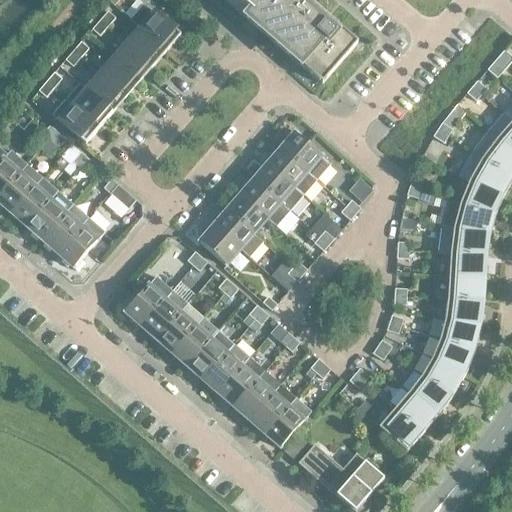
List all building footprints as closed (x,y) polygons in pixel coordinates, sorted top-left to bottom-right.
[(235,0),(250,13),(245,19),(289,57),(293,53),(303,62),(299,66),(321,86),(356,45),(343,33),(339,38),(295,0),(235,0)] [(180,37),(144,6),(130,22),(139,30),(166,53),(169,49),(168,48),(170,45),(172,46),(180,37)] [(100,23),(107,29),(115,20),(108,14),(100,23)] [(107,29),(100,23),(92,32),(100,38),(107,29)] [(166,53),(139,30),(125,45),(153,69),(160,60),(158,59),(161,56),(162,57),(166,53)] [(73,53),(81,60),(89,51),(81,44),(73,53)] [(153,69),(125,45),(112,60),(139,84),(143,80),(141,78),(144,75),(145,77),(153,69)] [(496,81),(511,62),(511,59),(504,52),(486,72),(496,81)] [(81,60),(73,53),(65,62),(73,69),(81,60)] [(139,84),(112,60),(99,76),(126,99),(133,91),(131,90),(134,86),(136,88),(139,84)] [(46,84),(54,90),(62,81),(54,75),(46,84)] [(126,99),(99,76),(85,91),(112,115),(116,111),(114,109),(117,106),(119,108),(126,99)] [(471,89),(480,97),(486,91),(477,83),(471,89)] [(54,90),(46,84),(38,93),(46,99),(54,90)] [(112,115),(85,91),(79,86),(66,101),(99,130),(106,122),(104,120),(107,117),(109,119),(112,115)] [(480,97),(471,89),(466,95),(475,103),(480,97)] [(66,101),(52,117),(85,146),(89,142),(87,140),(90,137),(92,138),(99,130),(66,101)] [(511,104),(502,116),(511,124),(511,104)] [(487,133),(496,141),(511,154),(511,124),(502,116),(487,133)] [(437,132),(447,139),(451,132),(441,125),(437,132)] [(41,137),(47,142),(55,133),(49,128),(41,137)] [(447,139),(437,132),(432,139),(443,145),(447,139)] [(55,133),(47,142),(53,147),(57,151),(65,141),(61,138),(55,133)] [(317,183),(330,167),(303,143),(305,141),(296,133),(281,151),(317,183)] [(511,181),(511,154),(496,141),(487,133),(471,154),(481,161),(511,182),(511,181)] [(7,156),(0,150),(0,195),(26,166),(10,152),(7,156)] [(267,166),(294,190),(303,199),(317,183),(281,151),(267,166)] [(511,182),(481,161),(471,154),(458,178),(469,183),(502,199),(511,182)] [(72,164),(78,169),(86,160),(80,155),(72,164)] [(92,165),(86,160),(78,169),(84,174),(92,165)] [(0,195),(0,206),(10,216),(42,180),(26,166),(0,195)] [(253,182),(281,205),(290,213),(303,199),(294,190),(267,166),(253,182)] [(10,216),(26,229),(57,193),(42,180),(10,216)] [(103,191),(109,196),(117,187),(111,181),(103,191)] [(290,213),(281,205),(253,182),(240,197),(267,221),(276,229),(290,213)] [(411,182),(408,190),(420,193),(423,186),(411,182)] [(469,183),(459,207),(494,218),(502,199),(469,183)] [(136,203),(117,187),(109,196),(128,212),(136,203)] [(418,201),(420,193),(408,190),(406,197),(418,201)] [(26,229),(41,243),(73,207),(57,193),(26,229)] [(254,236),(267,221),(240,197),(226,213),(254,236)] [(351,203),(345,209),(355,217),(360,211),(351,203)] [(459,207),(448,203),(441,229),(489,238),(494,218),(459,207)] [(41,243),(57,256),(88,220),(73,207),(41,243)] [(355,217),(345,209),(340,215),(349,223),(355,217)] [(213,228),(240,252),(249,260),(263,244),(254,236),(226,213),(213,228)] [(88,220),(57,256),(75,272),(83,263),(81,262),(104,234),(88,220)] [(226,268),(240,252),(213,228),(199,245),(226,268)] [(441,229),(437,255),(449,256),(486,258),(489,238),(441,229)] [(319,240),(328,247),(333,241),(324,234),(319,240)] [(328,247),(319,240),(314,246),(323,253),(328,247)] [(397,245),(396,253),(408,253),(409,245),(397,245)] [(408,253),(396,253),(396,261),(408,261),(408,253)] [(187,263),(193,269),(201,260),(195,254),(187,263)] [(448,279),(485,281),(486,258),(449,256),(448,279)] [(207,265),(201,260),(193,269),(199,274),(207,265)] [(297,264),(292,270),(301,278),(306,272),(297,264)] [(301,278),(292,270),(287,276),(296,284),(301,278)] [(140,329),(172,293),(156,279),(132,306),(130,304),(122,313),(140,329)] [(484,304),(485,281),(448,279),(447,302),(484,304)] [(217,290),(223,295),(231,286),(225,281),(217,290)] [(223,295),(219,300),(225,306),(229,300),(237,291),(231,286),(223,295)] [(394,299),(406,299),(406,292),(394,291),(394,299)] [(155,342),(187,306),(172,293),(140,329),(155,342)] [(271,313),(276,307),(267,299),(262,305),(271,313)] [(406,299),(394,299),(393,307),(405,307),(406,299)] [(480,329),(484,304),(447,302),(444,322),(480,329)] [(248,317),(254,322),(262,313),(256,308),(248,317)] [(181,313),(155,342),(171,356),(196,326),(181,313)] [(254,322),(250,327),(256,333),(260,327),(268,318),(267,317),(262,313),(254,322)] [(391,318),(389,325),(400,329),(402,321),(391,318)] [(186,369),(218,333),(202,319),(171,356),(186,369)] [(439,342),(474,354),(480,329),(444,322),(444,323),(439,342)] [(397,336),(400,329),(389,325),(386,333),(397,336)] [(202,382),(233,346),(218,333),(186,369),(202,382)] [(285,349),(293,339),(287,334),(279,343),(285,349)] [(299,345),(293,339),(285,349),(291,354),(299,345)] [(431,361),(464,377),(474,354),(439,342),(431,361)] [(377,349),(387,356),(391,349),(381,343),(377,349)] [(217,396),(249,360),(233,346),(202,382),(217,396)] [(382,363),(387,356),(377,349),(372,356),(382,363)] [(233,409),(264,373),(249,360),(217,396),(233,409)] [(309,370),(305,375),(311,380),(315,375),(316,375),(323,366),(317,361),(309,370)] [(421,378),(452,399),(464,377),(431,361),(421,378)] [(329,372),(323,366),(316,375),(322,381),(329,372)] [(354,377),(363,385),(368,379),(359,371),(354,377)] [(279,386),(264,373),(233,409),(248,423),(279,386)] [(358,391),(363,385),(354,377),(348,383),(358,391)] [(437,419),(452,399),(421,378),(409,395),(437,419)] [(295,400),(279,386),(248,423),(264,437),(295,400)] [(394,412),(422,436),(437,419),(409,395),(394,412)] [(280,450),(311,414),(295,400),(264,437),(280,450)] [(406,454),(422,436),(394,412),(378,430),(406,454)] [(383,480),(374,472),(377,469),(367,461),(364,464),(355,456),(342,471),(314,447),(297,466),(336,499),(338,497),(344,503),(343,505),(351,511),(368,511),(369,511),(369,510),(369,509),(369,507),(369,506),(369,505),(368,503),(368,502),(366,501),(370,496),(383,480)]
